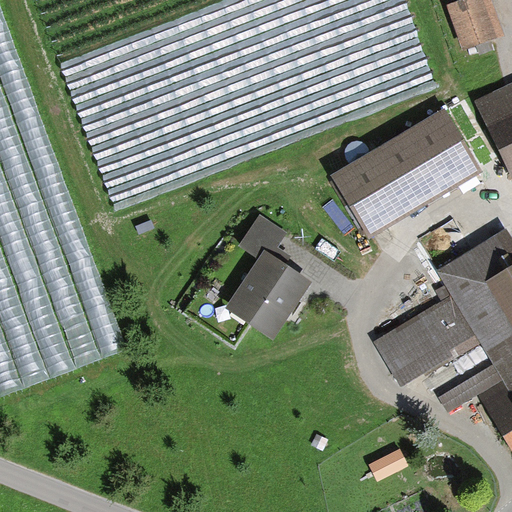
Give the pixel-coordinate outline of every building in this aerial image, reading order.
[(489,0),(450,0),(448,1),(463,43),(500,30),(489,0)] [(511,76),(475,95),(511,167),(511,76)] [(331,181),(369,244),(484,175),(445,112),(331,181)] [(511,252),(499,229),(437,265),(450,289),(375,333),(411,393),(429,382),(445,409),(481,388),(511,440),(511,252)] [(231,312),(272,339),(306,288),(265,261),(231,312)] [(329,440),(317,434),(311,445),(323,451),(329,440)] [(400,449),(369,464),(378,482),(409,467),(400,449)]
